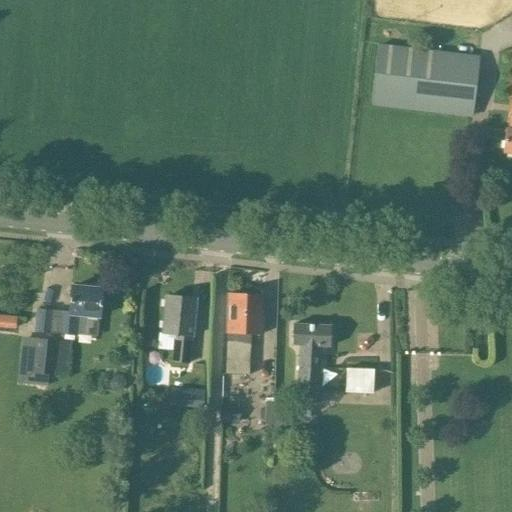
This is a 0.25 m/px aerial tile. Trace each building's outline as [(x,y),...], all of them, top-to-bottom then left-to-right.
[(371,103),(473,114),(480,55),(378,43),(371,103)] [(511,113),(510,130),(506,129),(503,153),(511,153),(511,113)] [(34,332),(77,335),(79,315),(99,317),(102,289),(72,286),(70,311),(36,308),(34,332)] [(251,333),(262,333),(263,296),(229,294),(227,332),(225,374),(249,374),(251,333)] [(190,364),(192,335),(196,299),(166,296),(163,332),(174,333),(171,361),(190,364)] [(0,324),(16,326),(17,316),(0,314),(0,324)] [(327,345),(330,346),(330,326),(292,325),(292,344),(299,344),(296,402),(319,403),(321,367),(326,367),(327,345)] [(50,373),(56,374),(68,375),(72,342),(60,341),(33,338),(23,337),(18,383),(48,386),(50,373)] [(373,392),(374,368),(346,367),(345,390),(373,392)] [(127,383),(123,374),(112,373),(107,382),(112,390),(120,391),(127,383)] [(170,405),(202,408),(204,390),(171,387),(170,405)] [(285,433),(286,401),(265,401),(265,409),(260,409),(260,419),(264,419),(264,423),(273,424),(273,432),(285,433)] [(239,422),(240,407),(220,406),(219,421),(239,422)] [(147,434),(151,424),(141,421),(138,431),(147,434)]
